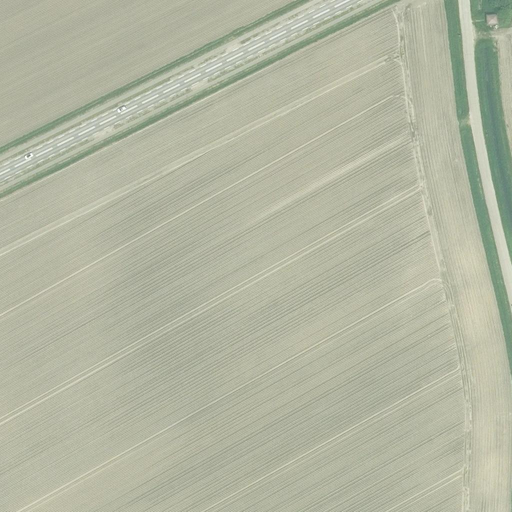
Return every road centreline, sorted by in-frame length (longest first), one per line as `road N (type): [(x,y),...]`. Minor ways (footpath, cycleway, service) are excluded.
road 1 (secondary): [(348,0),(0,174)]
road 2 (unclassified): [(511,289),(484,171),(462,0)]
